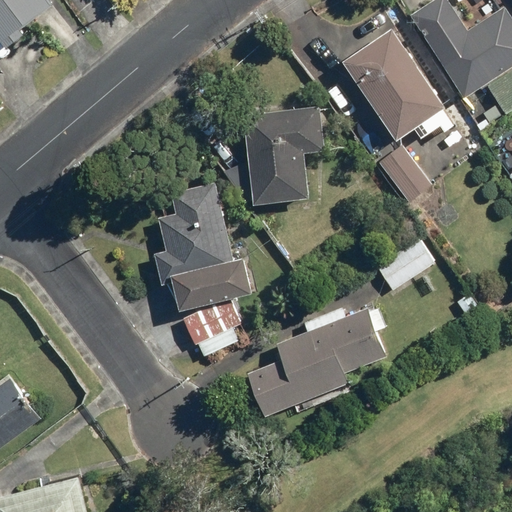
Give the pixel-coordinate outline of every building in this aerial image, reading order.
[(77,34),(51,0),(0,0),(0,38),(5,45),(45,16),(65,43),(77,34)] [(449,0),(437,0),(411,19),(467,99),(511,67),(511,13),(505,4),(470,29),(449,0)] [(460,123),(393,28),(343,63),(399,142),(417,130),(424,139),(444,126),(448,131),(460,123)] [(323,106),(246,115),(256,202),(312,195),(307,152),(329,150),(323,106)] [(432,185),(409,153),(388,169),(411,200),(432,185)] [(235,259),(218,182),(170,193),(175,215),(160,218),(167,250),(155,252),(162,285),(177,282),(183,310),(259,294),(250,255),(235,259)] [(438,261),(421,238),(379,266),(395,290),(438,261)] [(371,310),(278,342),(285,361),(249,374),(264,418),(354,386),(348,370),(387,357),(371,310)] [(0,386),(0,450),(43,417),(13,377),(0,386)] [(89,511),(82,480),(0,500),(0,511),(89,511)]
